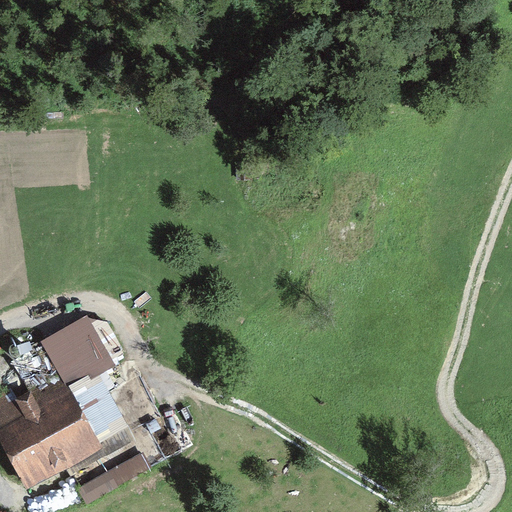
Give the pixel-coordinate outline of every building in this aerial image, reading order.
[(284,261),(263,260),(262,287),(283,287),(284,261)] [(119,372),(94,330),(60,350),(84,393),(119,372)] [(35,499),(138,442),(106,386),(4,443),(35,499)] [(135,462),(101,480),(107,490),(140,472),(135,462)] [(80,511),(113,511),(153,497),(145,477),(77,504),(80,511)]
